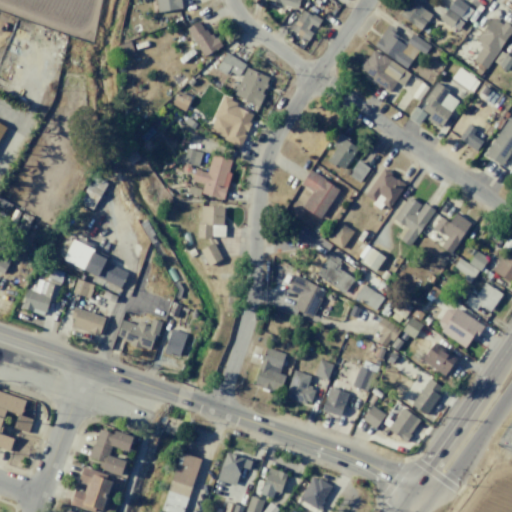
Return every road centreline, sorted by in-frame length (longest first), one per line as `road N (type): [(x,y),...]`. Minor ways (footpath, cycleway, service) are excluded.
road 1 (secondary): [(416,495),(355,459),(0,332)]
road 2 (residential): [(366,0),(269,148),(247,310),(215,408)]
road 3 (residential): [(313,76),(511,213)]
road 4 (secondary): [(511,341),(429,462),(416,495)]
road 5 (residential): [(86,362),(31,511)]
road 6 (secondary): [(416,495),(448,478),(511,385)]
